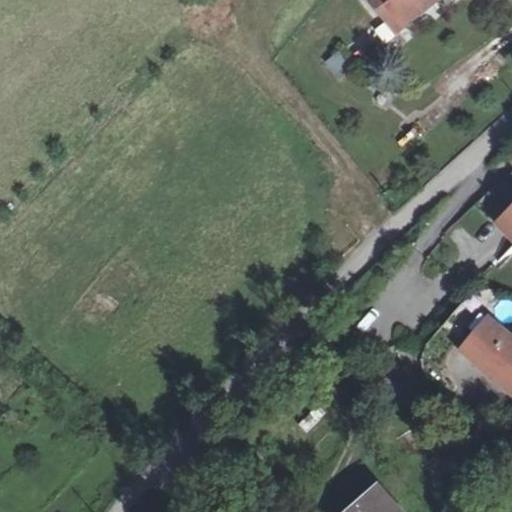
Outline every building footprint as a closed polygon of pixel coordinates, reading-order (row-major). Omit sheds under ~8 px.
[(371,0),(394,31),(436,0),(371,0)] [(511,211),(500,223),(511,235),(511,211)] [(511,329),(493,312),(467,342),(483,355),(481,357),(505,378),(511,370),(511,329)] [(483,355),(467,342),(465,345),(480,358),(481,357),(483,355)] [(343,511),(406,511),(408,510),(377,479),(366,490),(343,511)]
